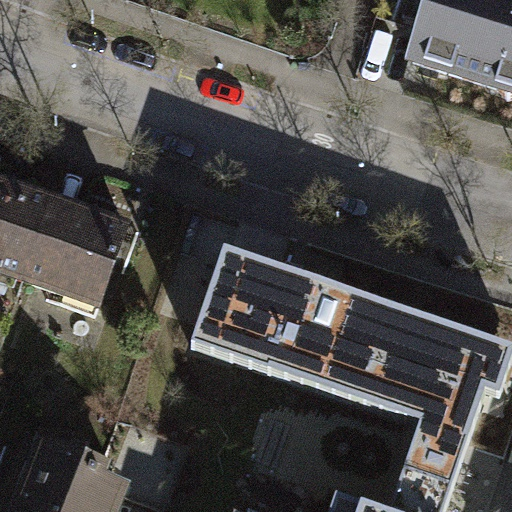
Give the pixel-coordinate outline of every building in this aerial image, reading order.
[(511,0),(423,0),(404,62),(489,89),(500,101),(511,97),(511,0)] [(0,273),(23,282),(51,204),(0,185),(0,273)] [(23,282),(98,309),(127,231),(51,204),(23,282)] [(376,411),(404,330),(224,269),(196,350),(376,411)] [(389,511),(443,511),(495,361),(404,330),(376,411),(419,426),(389,511)] [(45,445),(19,511),(110,511),(119,488),(92,478),(97,465),(45,445)] [(376,511),(336,498),(330,511),(376,511)]
